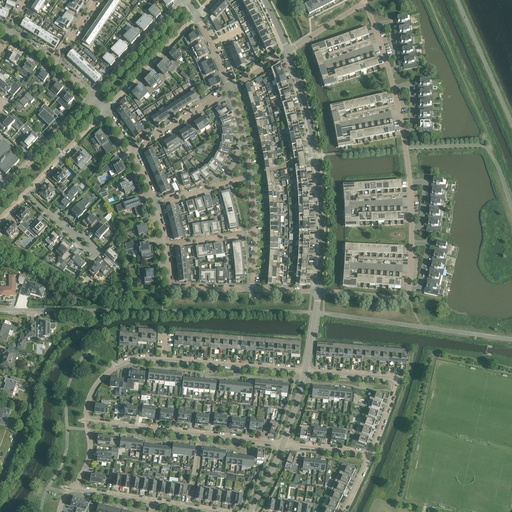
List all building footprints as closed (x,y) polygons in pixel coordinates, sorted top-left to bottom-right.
[(74,0),(72,4),(80,9),(82,7),(83,4),(82,3),(83,1),(82,0),(74,0)] [(110,0),(107,4),(115,9),(118,5),(110,0)] [(160,0),(162,2),(164,1),(163,2),(167,6),(166,7),(169,11),(174,5),(172,2),(175,0),(174,0),(160,0)] [(222,0),(218,4),(224,11),(228,7),(225,4),(222,0)] [(250,0),(251,0),(243,4),(243,5),(246,9),(254,5),(253,5),(252,3),(253,3),(251,0),(250,0)] [(316,0),(314,0),(310,2),(316,12),(319,10),(321,8),(316,0)] [(316,0),(321,8),(323,7),(324,8),(327,6),(324,0),(316,0)] [(45,6),(43,5),(37,1),(34,5),(40,9),(42,11),(45,6)] [(310,2),(301,7),(304,13),(307,11),(309,15),(311,13),(312,14),(316,12),(310,2)] [(80,9),(72,4),(67,11),(73,15),(75,13),(76,14),(78,12),(79,12),(80,9)] [(111,15),(112,14),(115,9),(107,4),(104,9),(103,10),(111,15)] [(218,4),(214,8),(220,15),(224,11),(218,4)] [(40,9),(34,5),(31,10),(37,14),(40,9)] [(245,9),(243,10),(246,16),(256,10),(255,8),(256,8),(254,5),(253,5),(254,5),(246,9),(245,9)] [(5,7),(4,9),(1,17),(5,19),(10,9),(5,7)] [(150,13),(148,15),(153,20),(155,18),(156,19),(161,14),(153,7),(149,12),(150,13)] [(212,15),(209,18),(212,23),(220,15),(214,8),(210,12),(212,15)] [(108,20),(111,15),(103,10),(100,15),(108,20)] [(256,10),(246,16),(249,21),(259,15),(258,13),(259,13),(257,10),(256,10)] [(73,19),(72,18),(73,15),(67,11),(62,19),(70,24),(72,22),(72,21),(73,19)] [(105,24),(108,20),(100,15),(97,19),(105,24)] [(141,21),(148,28),(152,23),(151,22),(153,20),(148,15),(146,17),(145,16),(141,21)] [(259,15),(249,21),(251,26),(261,21),(261,19),(261,18),(259,15)] [(398,23),(399,28),(408,27),(411,26),(410,20),(407,21),(407,16),(410,16),(395,18),(396,18),(397,23),(398,23)] [(25,19),(20,27),(24,29),(29,22),(25,19)] [(57,26),(63,30),(65,28),(66,29),(68,26),(69,27),(70,24),(62,19),(57,26)] [(94,24),(102,29),(105,24),(97,19),(94,24)] [(216,19),(212,23),(217,31),(221,29),(216,19)] [(29,22),(24,29),(29,32),(33,25),(35,23),(30,20),(29,22)] [(261,21),(251,26),(254,31),(264,26),(263,24),(264,24),(262,20),(261,21)] [(137,26),(135,28),(141,33),(142,31),(144,32),(148,28),(141,21),(136,25),(137,26)] [(91,28),(98,33),(102,29),(94,24),(91,28)] [(33,25),(29,32),(33,35),(38,28),(33,25)] [(264,26),(254,31),(256,36),(257,36),(257,35),(266,31),(265,29),(266,29),(264,25),(264,26)] [(364,40),(365,44),(371,42),(366,27),(360,30),(363,37),(367,36),(368,39),(364,40)] [(399,33),(400,38),(410,37),(412,37),(411,37),(410,31),(409,31),(408,27),(399,28),(397,28),(397,29),(398,28),(398,33),(399,33)] [(38,28),(33,35),(37,38),(42,30),(38,28)] [(88,33),(95,38),(98,33),(91,28),(88,33)] [(131,28),(127,32),(135,40),(140,36),(139,35),(141,33),(135,28),(134,30),(131,28)] [(104,38),(108,33),(102,29),(99,33),(102,35),(101,35),(104,38)] [(42,30),(37,38),(42,40),(46,33),(42,30)] [(359,46),(365,44),(364,40),(363,37),(360,30),(354,32),(357,39),(361,38),(362,41),(358,42),(359,46)] [(46,33),(42,40),(46,43),(51,36),(52,34),(48,31),(46,33)] [(266,31),(257,35),(257,36),(259,41),(269,36),(268,34),(267,31),(266,31)] [(123,37),(121,39),(123,41),(128,46),(130,44),(131,45),(135,40),(127,32),(122,37),(123,37)] [(193,42),(200,39),(196,32),(185,39),(189,47),(195,45),(193,42)] [(353,48),(359,46),(358,42),(357,39),(354,32),(348,34),(351,41),(355,40),(356,43),(352,44),(353,48)] [(85,37),(92,42),(95,38),(88,33),(87,34),(85,37)] [(52,34),(51,36),(46,43),(50,46),(56,36),(52,34)] [(352,44),(351,41),(348,34),(342,36),(345,43),(349,42),(350,45),(346,46),(347,50),(353,48),(352,44)] [(56,36),(50,46),(55,49),(59,41),(60,39),(56,36)] [(269,36),(259,41),(262,46),(271,42),(271,41),(270,39),(271,39),(270,38),(269,36)] [(346,46),(345,43),(342,36),(336,38),(339,45),(343,44),(344,47),(340,48),(341,52),(347,50),(346,46)] [(92,42),(85,37),(82,42),(83,43),(82,45),(89,50),(92,46),(94,43),(92,42)] [(401,44),(402,49),(411,47),(412,48),(415,47),(413,47),(412,41),(411,42),(410,37),(400,38),(399,39),(400,44),(401,44)] [(335,54),(341,52),(340,48),(339,45),(336,38),(330,40),(333,47),(337,46),(338,49),(334,50),(335,54)] [(332,51),(328,53),(329,56),(335,54),(334,50),(333,47),(330,40),(324,42),(326,47),(327,49),(331,48),(332,51)] [(116,47),(123,53),(127,49),(126,48),(128,46),(123,41),(121,43),(120,42),(116,47)] [(262,46),(261,46),(263,52),(265,51),(267,54),(272,51),(270,48),(274,47),(273,45),(273,44),(272,41),(271,41),(271,42),(262,46)] [(232,47),(228,49),(231,54),(240,50),(241,49),(239,44),(237,45),(235,42),(230,44),(232,47)] [(325,54),(323,48),(326,47),(324,42),(311,47),(314,55),(319,53),(320,55),(325,54)] [(196,54),(205,50),(203,44),(196,47),(195,45),(189,47),(191,52),(193,55),(196,54)] [(110,54),(116,59),(117,57),(119,58),(123,53),(116,47),(111,51),(112,52),(110,54)] [(403,54),(403,59),(413,58),(416,58),(416,57),(415,52),(412,52),(412,48),(411,47),(402,49),(400,49),(401,49),(402,54),(403,54)] [(193,55),(197,64),(203,61),(202,58),(208,55),(205,50),(193,55)] [(240,50),(231,54),(233,59),(242,55),(240,50)] [(67,57),(71,61),(77,55),(73,51),(67,57)] [(179,61),(182,58),(174,51),(169,56),(175,61),(173,63),(177,67),(181,64),(179,61)] [(370,60),(373,67),(379,65),(375,52),(372,53),(374,59),(370,60)] [(15,65),(20,57),(14,53),(13,55),(9,53),(5,62),(8,64),(9,62),(15,65)] [(323,62),(320,55),(319,53),(314,55),(318,67),(324,65),(323,62)] [(116,59),(110,54),(109,56),(108,55),(104,59),(102,58),(100,61),(107,68),(109,66),(110,67),(115,62),(114,61),(116,59)] [(368,60),(364,61),(364,62),(367,69),(373,67),(370,60),(369,54),(366,55),(368,60)] [(71,61),(75,65),(81,58),(77,55),(71,61)] [(242,55),(233,59),(235,64),(243,60),(244,60),(242,55)] [(75,65),(79,68),(87,60),(83,56),(81,58),(75,65)] [(362,62),(358,63),(361,71),(367,69),(364,62),(364,61),(363,56),(360,57),(362,62)] [(361,71),(358,63),(357,58),(354,59),(355,64),(352,65),(355,73),(361,71)] [(413,58),(403,59),(402,59),(402,60),(403,64),(404,64),(405,70),(404,70),(418,68),(417,68),(417,62),(414,62),(413,58)] [(91,64),(87,60),(79,68),(83,72),(91,64)] [(166,60),(161,64),(169,71),(171,74),(177,67),(173,63),(171,65),(166,60)] [(243,60),(235,64),(237,69),(240,67),(242,70),(246,67),(243,60)] [(346,67),(349,75),(355,73),(352,65),(351,60),(348,61),(349,66),(346,67)] [(31,75),(36,67),(28,61),(26,64),(24,62),(17,71),(23,75),(26,71),(31,75)] [(203,61),(197,64),(201,72),(213,67),(210,61),(204,64),(203,61)] [(340,69),(343,77),(349,75),(346,67),(345,62),(342,63),(343,68),(340,69)] [(91,64),(83,72),(87,76),(95,67),(91,64)] [(162,74),(160,76),(165,80),(166,79),(166,80),(169,78),(166,74),(169,71),(161,64),(157,69),(162,74)] [(270,76),(272,74),(282,71),(280,64),(279,64),(268,71),(270,76)] [(334,72),(336,78),(338,83),(337,79),(343,77),(340,69),(339,64),(336,65),(337,70),(334,71),(334,72)] [(327,75),(325,68),(324,65),(318,67),(319,70),(322,79),(327,77),(327,75)] [(87,76),(91,79),(99,71),(95,67),(87,76)] [(201,72),(204,80),(210,78),(209,75),(215,72),(213,67),(201,72)] [(38,82),(40,80),(44,82),(48,76),(42,71),(40,74),(37,72),(27,86),(29,88),(35,80),(38,82)] [(99,71),(91,79),(95,83),(97,81),(99,83),(105,77),(99,71)] [(272,74),(274,80),(284,77),(283,73),(282,71),(272,74)] [(153,73),(149,77),(159,87),(165,80),(160,76),(158,78),(153,73)] [(322,79),(324,87),(338,83),(336,78),(333,79),(331,73),(327,75),(327,77),(322,79)] [(159,87),(149,77),(145,82),(150,87),(148,89),(152,93),(159,87)] [(284,77),(274,80),(276,86),(286,83),(286,81),(284,77)] [(210,78),(204,80),(206,85),(207,89),(211,88),(213,87),(217,86),(220,85),(218,78),(213,80),(211,81),(210,78)] [(0,88),(3,91),(4,90),(8,94),(9,93),(13,96),(22,86),(18,82),(16,84),(14,82),(12,85),(10,83),(6,86),(0,80),(0,88)] [(419,86),(419,91),(429,91),(432,91),(432,85),(429,85),(429,81),(432,81),(432,80),(418,80),(418,81),(418,86),(419,86)] [(252,82),(248,84),(245,86),(248,95),(255,93),(254,87),(252,82)] [(276,86),(278,92),(288,89),(287,85),(286,83),(276,86)] [(53,100),(63,89),(59,85),(58,85),(57,84),(54,87),(51,84),(46,90),(49,92),(47,95),(53,100)] [(150,95),(152,93),(148,89),(146,91),(141,86),(136,90),(144,97),(148,93),(150,95)] [(192,92),(187,95),(192,102),(197,99),(195,97),(198,95),(194,88),(190,90),(192,92)] [(290,95),(289,93),(288,89),(278,92),(280,98),(289,95),(290,95)] [(22,100),(16,107),(20,110),(23,107),(24,108),(30,102),(31,103),(34,100),(28,94),(27,95),(23,90),(17,96),(18,95),(22,100)] [(140,102),(144,97),(136,90),(132,95),(137,100),(135,102),(139,107),(142,104),(140,102)] [(419,96),(419,101),(429,101),(429,102),(432,102),(432,96),(429,96),(429,91),(419,91),(418,91),(418,96),(419,96)] [(258,92),(255,93),(248,95),(249,100),(260,97),(258,92)] [(63,94),(55,102),(56,102),(56,101),(60,104),(59,104),(65,110),(73,102),(72,102),(72,101),(74,99),(68,93),(65,97),(62,95),(63,94)] [(387,94),(380,95),(382,102),(386,101),(387,105),(383,106),(383,109),(390,108),(387,94)] [(187,105),(190,104),(192,102),(187,95),(183,98),(187,105)] [(290,95),(289,95),(280,98),(282,104),(292,101),(291,97),(290,95)] [(382,102),(380,95),(374,96),(376,104),(380,102),(381,106),(376,107),(377,111),(383,109),(383,106),(382,102)] [(374,96),(368,98),(369,105),(374,104),(375,107),(370,108),(371,112),(377,111),(376,107),(376,104),(374,96)] [(260,97),(249,100),(251,105),(261,102),(260,97)] [(183,98),(178,101),(183,108),(187,105),(183,98)] [(369,105),(368,98),(362,99),(363,106),(368,105),(369,109),(364,110),(365,114),(371,112),(370,108),(369,105)] [(362,99),(356,100),(357,108),(362,107),(363,110),(358,111),(359,115),(365,114),(364,110),(363,106),(362,99)] [(359,115),(358,111),(357,108),(356,100),(349,102),(351,109),(356,108),(357,111),(352,113),(353,116),(359,115)] [(174,104),(178,111),(183,108),(178,101),(174,104)] [(283,110),(292,108),(293,107),(292,101),(282,104),(283,110)] [(419,107),(419,112),(429,112),(432,112),(432,106),(429,106),(429,102),(429,101),(419,101),(418,101),(418,102),(418,107),(419,107)] [(263,107),(261,102),(251,105),(252,110),(263,107)] [(343,103),(344,108),(345,110),(350,109),(350,113),(345,114),(346,118),(353,116),(352,113),(351,109),(349,102),(343,103)] [(220,103),(214,107),(216,110),(218,113),(216,114),(219,119),(220,119),(220,118),(226,114),(226,115),(229,112),(226,107),(223,109),(222,106),(220,103)] [(344,108),(343,103),(329,106),(331,114),(337,113),(338,116),(342,115),(341,108),(344,108)] [(44,110),(38,116),(39,118),(40,117),(49,126),(55,120),(52,118),(51,117),(54,114),(51,111),(49,109),(47,107),(44,104),(41,108),(43,110),(44,110)] [(174,104),(169,107),(174,114),(178,111),(174,104)] [(117,111),(120,116),(129,109),(126,105),(122,108),(121,107),(119,109),(119,110),(117,111)] [(165,110),(169,117),(174,114),(169,107),(165,110)] [(252,110),(254,116),(261,113),(264,112),(263,107),(252,110)] [(293,107),(292,108),(283,110),(285,116),(295,114),(294,110),(293,107)] [(120,116),(123,120),(130,115),(127,111),(129,110),(129,109),(120,116)] [(165,110),(162,111),(160,113),(165,120),(169,117),(165,110)] [(264,112),(261,113),(254,116),(255,121),(256,121),(266,118),(264,112)] [(420,117),(420,122),(429,122),(429,123),(432,123),(431,123),(431,117),(429,117),(429,112),(419,112),(418,112),(418,117),(420,117)] [(123,120),(126,125),(136,118),(133,113),(130,115),(123,120)] [(160,113),(157,114),(156,116),(160,123),(165,120),(160,113)] [(334,127),(340,126),(339,122),(338,116),(337,113),(331,114),(334,127)] [(220,118),(220,119),(223,126),(223,127),(229,124),(229,125),(233,123),(230,117),(228,118),(226,115),(226,114),(220,118)] [(285,116),(286,122),(297,120),(296,117),(295,114),(285,116)] [(5,117),(0,122),(0,126),(0,127),(0,128),(2,131),(3,130),(4,130),(6,128),(8,130),(12,125),(16,129),(17,127),(20,129),(18,131),(20,130),(23,126),(24,126),(13,115),(10,118),(10,117),(8,119),(7,119),(5,117)] [(160,123),(156,116),(151,118),(150,116),(146,118),(151,125),(154,123),(155,126),(160,123)] [(201,117),(199,118),(199,119),(199,120),(204,128),(209,125),(210,126),(213,124),(210,119),(207,121),(204,116),(202,118),(201,117)] [(139,122),(136,118),(126,125),(129,129),(139,122)] [(256,122),(257,128),(268,126),(266,119),(263,120),(264,121),(256,122)] [(197,127),(194,129),(198,134),(200,133),(200,131),(204,128),(199,120),(194,123),(197,127)] [(298,126),(297,122),(297,120),(286,122),(288,128),(298,126)] [(38,138),(35,136),(38,133),(27,122),(24,126),(23,126),(31,134),(27,138),(27,139),(25,141),(24,140),(20,144),(24,148),(25,147),(27,149),(31,145),(32,143),(33,144),(38,138)] [(129,129),(132,134),(139,129),(142,127),(139,123),(139,122),(129,129)] [(429,122),(420,122),(418,122),(418,123),(418,128),(420,128),(420,133),(418,133),(432,133),(432,127),(429,127),(429,123),(429,122)] [(229,135),(233,134),(232,128),(230,129),(229,125),(229,124),(223,127),(223,126),(222,127),(220,128),(222,136),(229,135)] [(192,130),(189,126),(184,129),(189,138),(194,135),(195,136),(198,134),(194,129),(192,130)] [(299,130),(298,126),(288,128),(285,129),(286,135),(289,134),(299,132),(299,130)] [(342,138),(342,136),(341,129),(340,126),(334,127),(336,139),(342,138)] [(350,134),(351,140),(351,141),(357,140),(356,132),(355,126),(352,127),(353,132),(349,133),(350,134)] [(139,129),(132,134),(135,138),(138,137),(140,136),(140,135),(143,133),(145,136),(151,133),(148,129),(144,131),(142,127),(139,129)] [(180,135),(178,137),(179,139),(183,144),(186,150),(188,153),(191,151),(189,148),(184,141),(189,138),(184,129),(179,133),(180,135)] [(100,130),(98,132),(94,136),(95,137),(90,140),(94,146),(99,143),(102,147),(103,146),(106,150),(111,146),(112,146),(105,136),(105,137),(101,132),(100,130)] [(289,134),(290,140),(301,138),(300,135),(299,132),(289,134)] [(221,145),(228,145),(232,145),(232,139),(229,139),(229,135),(222,136),(222,139),(220,139),(220,145),(221,145)] [(351,140),(348,141),(347,135),(342,136),(342,138),(336,139),(338,148),(352,145),(351,141),(351,140)] [(177,140),(174,136),(169,139),(174,148),(176,150),(181,147),(180,146),(183,144),(179,139),(177,140)] [(290,140),(287,141),(288,147),(291,147),(302,145),(301,138),(290,140)] [(174,148),(169,139),(164,143),(166,147),(164,148),(166,155),(169,153),(170,155),(176,150),(174,148)] [(0,169),(6,175),(19,161),(10,152),(12,150),(3,141),(2,141),(3,141),(1,143),(0,142),(0,169)] [(224,155),(228,156),(230,150),(227,149),(228,145),(221,145),(219,153),(217,153),(224,155)] [(292,152),(290,152),(291,154),(293,154),(293,153),(303,151),(302,147),(302,145),(301,145),(291,147),(292,152)] [(144,154),(147,159),(155,156),(151,146),(146,150),(147,153),(144,154)] [(263,154),(273,152),(272,147),(261,149),(263,155),(263,154)] [(297,159),(298,162),(304,160),(304,155),(303,151),(293,153),(293,154),(290,155),(291,161),(297,159)] [(81,169),(91,158),(89,155),(85,159),(79,152),(71,160),(81,169)] [(224,155),(217,153),(216,155),(214,155),(212,160),(219,163),(219,164),(222,165),(225,160),(223,159),(224,155)] [(147,159),(149,164),(157,161),(155,156),(147,159)] [(115,157),(102,170),(105,173),(112,169),(115,175),(117,174),(118,175),(124,172),(123,170),(125,169),(121,161),(118,163),(115,157)] [(206,166),(212,171),(211,171),(215,174),(218,169),(216,167),(219,164),(219,163),(212,160),(210,162),(209,161),(206,166)] [(272,166),(272,160),(264,162),(265,172),(269,171),(269,167),(272,166)] [(298,162),(298,166),(295,167),(295,173),(306,171),(305,167),(304,160),(298,162)] [(149,164),(151,169),(159,165),(157,161),(149,164)] [(151,169),(153,174),(161,170),(159,165),(151,169)] [(198,171),(203,177),(205,180),(210,176),(208,174),(211,171),(212,171),(206,166),(205,166),(203,168),(202,167),(198,171)] [(62,171),(61,170),(53,179),(58,184),(61,181),(63,183),(66,180),(64,178),(66,175),(64,173),(65,173),(62,171)] [(153,174),(155,179),(164,175),(161,170),(153,174)] [(190,174),(193,180),(193,181),(195,184),(200,181),(199,179),(203,177),(198,171),(196,172),(195,171),(189,174),(190,174)] [(265,172),(267,181),(275,180),(274,173),(270,174),(269,171),(265,172)] [(157,184),(166,180),(169,179),(166,174),(164,175),(155,179),(157,184)] [(190,174),(181,177),(184,186),(190,184),(189,182),(193,181),(193,180),(190,174)] [(121,187),(122,191),(124,190),(125,194),(131,191),(131,192),(135,190),(132,183),(128,184),(126,178),(115,185),(117,189),(121,187)] [(433,184),(433,190),(442,191),(446,191),(445,191),(446,185),(443,185),(444,181),(447,181),(432,179),(433,179),(432,184),(433,184)] [(157,184),(160,189),(168,185),(166,180),(157,184)] [(58,188),(63,192),(67,188),(62,183),(58,187),(58,188)] [(52,193),(55,190),(48,184),(46,187),(45,186),(41,190),(42,191),(39,193),(46,200),(49,196),(50,197),(51,197),(52,196),(52,194),(52,193)] [(171,184),(168,185),(160,189),(162,194),(165,193),(166,196),(175,193),(171,184)] [(349,195),(350,195),(354,195),(354,188),(357,188),(356,184),(343,185),(343,193),(349,192),(349,195)] [(78,192),(73,187),(67,193),(69,195),(67,197),(65,195),(63,197),(65,199),(61,203),(66,208),(75,199),(73,197),(78,192)] [(99,194),(103,198),(109,195),(106,189),(99,194)] [(432,195),(432,200),(441,201),(441,202),(444,202),(445,196),(442,195),(442,191),(433,190),(431,189),(431,190),(432,190),(431,195),(432,195)] [(219,194),(220,200),(231,197),(229,191),(219,194)] [(215,205),(214,199),(210,200),(210,197),(204,198),(205,201),(207,208),(206,208),(207,210),(213,208),(212,206),(215,205)] [(71,212),(78,219),(86,210),(84,209),(89,203),(84,199),(79,204),(71,212)] [(134,208),(137,216),(144,214),(138,199),(136,200),(116,206),(118,213),(134,208)] [(204,209),(206,208),(207,208),(205,201),(202,202),(201,199),(195,201),(196,204),(198,211),(198,213),(204,211),(204,209)] [(431,205),(430,210),(440,212),(443,212),(443,206),(441,206),(441,202),(441,201),(432,200),(430,200),(430,205),(431,205)] [(193,205),(192,202),(186,204),(189,213),(198,211),(196,204),(193,205)] [(177,205),(166,208),(168,213),(179,211),(179,210),(178,211),(178,209),(178,207),(177,205)] [(30,219),(27,216),(29,214),(27,212),(28,211),(26,209),(25,209),(24,209),(17,217),(22,222),(24,219),(27,222),(30,219)] [(430,216),(429,221),(439,222),(442,223),(442,222),(440,222),(441,216),(440,216),(440,212),(430,210),(429,210),(429,211),(429,215),(430,216)] [(179,211),(168,213),(169,219),(181,216),(179,211)] [(94,230),(96,228),(101,222),(96,218),(94,219),(90,215),(82,223),(87,227),(89,225),(94,230)] [(359,226),(359,222),(356,222),(355,215),(351,216),(350,216),(351,218),(345,218),(345,227),(359,226)] [(181,216),(169,219),(170,224),(182,221),(181,216)] [(101,222),(96,228),(99,231),(95,235),(99,240),(104,234),(109,238),(112,235),(111,234),(111,233),(110,232),(108,231),(109,230),(104,226),(103,226),(107,221),(105,218),(101,222)] [(211,223),(212,230),(212,233),(218,232),(218,229),(221,229),(220,222),(217,222),(216,220),(210,221),(211,223)] [(42,234),(45,231),(44,230),(44,231),(44,230),(47,227),(44,224),(41,221),(37,226),(34,223),(30,227),(27,230),(35,238),(37,235),(38,236),(41,233),(42,233),(42,234)] [(183,226),(182,221),(170,224),(171,229),(183,226)] [(441,227),(438,227),(439,222),(429,221),(428,221),(427,226),(429,226),(428,231),(426,231),(426,232),(441,233),(440,233),(441,227)] [(21,225),(27,230),(30,227),(24,222),(21,225)] [(141,222),(134,223),(135,229),(137,228),(138,236),(142,235),(143,236),(146,235),(146,234),(149,233),(147,225),(144,226),(143,225),(142,225),(141,222)] [(15,231),(17,228),(11,223),(8,226),(8,225),(6,228),(3,231),(9,237),(12,234),(12,235),(13,235),(14,234),(15,233),(15,232),(16,232),(15,232),(15,231)] [(203,231),(203,234),(209,233),(209,230),(212,230),(211,223),(202,224),(203,231)] [(200,232),(203,231),(202,224),(193,226),(194,236),(200,235),(200,232)] [(27,230),(21,225),(18,227),(24,233),(27,230)] [(184,232),(183,226),(171,229),(173,234),(184,232)] [(184,232),(173,234),(174,240),(183,238),(183,239),(186,239),(184,232)] [(56,240),(58,237),(53,233),(51,235),(50,234),(47,238),(48,238),(45,241),(50,246),(48,248),(51,251),(53,249),(54,248),(59,243),(56,240)] [(232,244),(230,244),(231,249),(241,248),(240,242),(238,243),(237,240),(232,241),(232,244)] [(135,242),(130,243),(131,250),(137,249),(137,248),(138,248),(139,254),(141,253),(142,258),(142,261),(146,260),(153,259),(153,256),(152,253),(152,250),(151,247),(149,247),(148,242),(136,244),(135,242)] [(435,247),(436,247),(435,252),(445,255),(448,256),(448,255),(446,255),(447,249),(446,249),(447,245),(449,245),(436,242),(435,247)] [(58,262),(61,265),(70,255),(67,252),(68,252),(67,251),(69,248),(63,243),(61,246),(62,247),(56,252),(59,255),(59,256),(58,262)] [(225,254),(224,247),(221,247),(220,244),(214,245),(215,248),(216,255),(225,254)] [(351,255),(355,255),(355,249),(359,249),(359,245),(345,244),(344,252),(351,253),(351,255)] [(215,248),(212,249),(211,246),(205,247),(206,250),(206,249),(207,256),(216,255),(215,248)] [(111,249),(110,249),(105,254),(107,256),(103,260),(111,268),(114,264),(116,267),(116,266),(120,261),(117,259),(119,257),(115,253),(117,251),(113,247),(111,249)] [(207,256),(206,249),(206,250),(203,250),(202,247),(196,248),(198,258),(207,256)] [(434,257),(433,263),(442,265),(445,266),(446,260),(444,259),(445,255),(435,252),(434,252),(433,257),(434,257)] [(69,257),(71,255),(71,254),(70,255),(61,265),(58,268),(63,271),(67,264),(68,265),(70,267),(75,262),(81,269),(86,264),(79,257),(78,257),(79,258),(78,258),(76,256),(75,256),(72,259),(69,257)] [(442,265),(433,263),(431,262),(431,263),(432,263),(430,267),(431,268),(430,273),(440,275),(443,276),(442,276),(444,270),(441,269),(442,265)] [(110,274),(112,271),(105,263),(102,266),(101,264),(100,264),(101,265),(100,265),(97,263),(94,266),(95,266),(89,272),(94,277),(98,274),(101,277),(107,271),(110,273),(109,274),(110,274)] [(138,270),(137,270),(138,270),(139,275),(144,275),(145,283),(151,283),(155,283),(155,277),(155,275),(155,274),(154,274),(153,271),(151,271),(151,267),(143,267),(138,267),(138,270)] [(218,278),(218,281),(224,282),(224,279),(227,279),(227,272),(224,272),(224,270),(218,269),(218,271),(218,278)] [(200,271),(200,281),(206,281),(206,278),(209,278),(209,271),(200,271)] [(209,278),(209,281),(215,281),(215,278),(218,278),(218,271),(209,271),(209,278)] [(429,278),(428,283),(437,285),(437,286),(440,286),(439,286),(440,280),(439,280),(440,275),(430,273),(429,272),(429,273),(428,278),(429,278)] [(0,287),(0,295),(8,295),(8,297),(10,297),(10,295),(15,295),(15,276),(9,276),(9,287),(0,287)] [(342,286),(346,287),(357,287),(357,283),(353,283),(354,276),(349,276),(349,278),(343,278),(342,286)] [(22,287),(25,288),(23,295),(29,297),(30,294),(42,297),(44,288),(35,285),(35,284),(29,282),(30,280),(25,278),(24,278),(22,285),(23,285),(22,287)] [(437,285),(428,283),(426,283),(427,283),(426,288),(427,288),(425,293),(424,293),(438,297),(438,296),(439,291),(436,290),(437,286),(437,285)] [(11,326),(3,324),(0,333),(0,337),(6,340),(10,330),(16,332),(19,325),(12,322),(11,326)] [(22,333),(17,348),(18,348),(20,349),(21,345),(24,346),(26,340),(25,340),(26,338),(35,338),(35,323),(28,323),(28,330),(25,330),(25,335),(22,334),(22,333)] [(50,323),(40,323),(40,326),(38,326),(38,338),(40,341),(45,341),(45,337),(50,337),(50,330),(54,330),(56,328),(56,324),(51,324),(50,324),(50,323)] [(128,346),(137,346),(137,347),(139,329),(138,329),(138,334),(129,334),(129,333),(128,346)] [(137,347),(138,342),(146,342),(146,343),(147,343),(148,329),(147,329),(147,330),(139,329),(137,347)] [(156,330),(156,331),(148,330),(148,329),(147,343),(147,342),(155,343),(155,344),(156,344),(157,330),(156,330)] [(120,332),(119,346),(120,345),(128,346),(129,333),(129,334),(120,333),(120,332)] [(175,332),(174,345),(174,344),(183,345),(183,346),(184,332),(184,333),(175,332)] [(183,346),(183,345),(192,346),(193,333),(193,334),(184,333),(184,332),(183,346)] [(192,346),(201,346),(201,347),(202,334),(193,334),(193,333),(192,346)] [(202,334),(201,347),(201,346),(210,347),(210,348),(211,334),(211,335),(202,334)] [(210,347),(219,348),(219,349),(220,335),(220,336),(211,335),(211,334),(210,348),(210,347)] [(220,335),(219,349),(219,348),(228,349),(229,336),(220,336),(220,335)] [(228,349),(237,349),(237,350),(238,337),(229,336),(228,349)] [(238,337),(237,350),(237,349),(246,350),(246,351),(247,337),(247,338),(238,337)] [(246,350),(255,351),(256,338),(256,339),(247,338),(247,337),(246,351),(246,350)] [(256,338),(255,351),(264,351),(264,352),(265,339),(256,339),(256,338)] [(264,351),(273,352),(273,353),(274,339),(274,340),(265,339),(264,352),(264,351)] [(274,339),(273,353),(273,352),(282,353),(283,340),(283,341),(274,340),(274,339)] [(282,353),(291,354),(292,341),(283,341),(283,340),(282,353)] [(300,355),(301,341),(301,342),(292,341),(291,354),(300,354),(300,355)] [(317,343),(316,356),(325,356),(325,357),(326,343),(326,344),(317,343)] [(325,357),(325,356),(334,357),(334,358),(335,344),(335,345),(326,344),(326,343),(325,357)] [(334,358),(334,357),(343,358),(344,345),(335,345),(335,344),(334,358)] [(343,358),(352,358),(352,359),(353,346),(344,345),(343,358)] [(352,358),(361,359),(361,360),(362,346),(362,347),(353,346),(352,359),(352,358)] [(362,346),(361,360),(361,359),(370,360),(371,347),(371,348),(362,347),(362,346)] [(371,347),(370,360),(379,360),(379,361),(380,348),(371,348),(371,347)] [(379,360),(388,361),(388,362),(389,348),(389,349),(380,348),(379,361),(379,360)] [(389,348),(388,362),(388,361),(397,362),(398,349),(398,350),(389,349),(389,348)] [(406,363),(407,350),(398,350),(398,349),(397,362),(406,363)] [(11,362),(14,353),(4,350),(3,354),(4,354),(1,365),(9,368),(9,367),(12,368),(14,368),(15,364),(14,363),(11,362)] [(136,373),(132,372),(132,375),(132,379),(127,379),(127,384),(126,389),(126,394),(129,394),(130,389),(134,389),(134,383),(139,383),(139,381),(144,381),(144,373),(136,373)] [(25,387),(27,382),(19,379),(17,383),(5,379),(4,382),(6,383),(3,390),(1,389),(0,391),(0,395),(11,399),(16,384),(25,387)] [(123,394),(126,394),(126,389),(127,384),(126,384),(123,384),(123,381),(111,379),(110,387),(117,388),(116,391),(116,396),(120,396),(119,400),(122,400),(123,394)] [(351,392),(351,391),(345,390),(344,402),(350,402),(350,401),(352,402),(353,392),(351,392)] [(371,401),(381,405),(381,404),(380,404),(381,401),(382,402),(384,396),(374,392),(372,398),(370,397),(369,400),(371,401)] [(107,402),(109,402),(109,401),(101,400),(101,401),(103,401),(102,406),(96,405),(96,413),(107,415),(108,407),(107,407),(107,402)] [(368,409),(378,413),(377,413),(378,410),(379,410),(381,405),(371,401),(368,409)] [(124,416),(130,417),(131,407),(132,405),(122,403),(121,409),(124,410),(124,415),(124,416)] [(140,406),(140,411),(142,412),(142,417),(148,418),(149,408),(149,405),(143,404),(143,406),(140,406)] [(137,411),(140,411),(140,406),(137,405),(137,408),(131,407),(130,417),(136,418),(137,411)] [(10,410),(0,407),(0,424),(3,425),(5,418),(7,418),(10,410)] [(155,413),(157,413),(158,408),(155,407),(155,408),(149,408),(148,418),(154,418),(155,413)] [(159,421),(166,421),(167,409),(158,408),(157,413),(160,414),(159,421)] [(167,409),(166,421),(172,422),(173,415),(175,415),(176,410),(167,409)] [(362,417),(375,422),(374,421),(375,419),(376,419),(378,413),(368,409),(365,418),(362,417)] [(178,421),(184,422),(185,412),(179,411),(179,410),(178,410),(176,410),(175,415),(178,416),(178,421)] [(191,417),(193,418),(194,412),(191,411),(190,412),(185,412),(184,422),(190,423),(191,417)] [(193,418),(196,418),(195,425),(201,425),(203,415),(197,415),(197,412),(194,412),(193,418)] [(209,419),(211,420),(212,414),(209,413),(208,416),(203,415),(201,425),(208,426),(209,419)] [(215,414),(212,414),(211,420),(214,420),(213,425),(220,426),(221,416),(215,415),(215,414)] [(226,422),(229,422),(230,416),(223,415),(223,416),(221,416),(220,426),(226,427),(226,422)] [(230,416),(229,422),(232,422),(231,429),(237,430),(239,419),(239,417),(230,416)] [(362,417),(359,426),(371,431),(371,430),(372,428),(375,422),(362,417)] [(239,419),(237,430),(244,430),(244,423),(247,424),(248,418),(244,418),(244,420),(239,419)] [(249,429),(255,430),(257,420),(251,419),(251,418),(248,418),(247,424),(250,424),(249,429)] [(262,421),(257,420),(255,430),(262,431),(262,425),(266,426),(266,420),(262,420),(262,421)] [(276,435),(280,423),(271,420),(267,431),(270,432),(270,433),(276,435)] [(310,431),(311,427),(300,425),(297,434),(300,435),(300,438),(306,439),(307,434),(310,435),(310,431)] [(313,438),(319,439),(320,429),(314,428),(315,426),(311,425),(311,427),(310,431),(313,431),(313,438)] [(361,427),(358,436),(368,439),(367,439),(368,436),(369,437),(371,431),(359,426),(361,427)] [(326,429),(320,429),(319,439),(325,440),(326,433),(329,433),(329,427),(326,427),(326,429)] [(331,440),(337,441),(338,431),(333,430),(333,428),(329,427),(329,433),(332,433),(331,440)] [(347,435),(348,432),(348,430),(346,429),(338,428),(338,431),(337,441),(343,442),(344,435),(347,435)] [(358,436),(355,444),(352,443),(351,446),(356,447),(357,445),(364,448),(365,445),(366,445),(368,439),(358,436)] [(104,437),(98,437),(98,439),(97,440),(98,440),(97,444),(103,445),(103,443),(115,445),(115,447),(119,447),(119,441),(113,440),(114,438),(106,438),(104,438),(104,437)] [(254,458),(254,461),(265,462),(268,456),(264,455),(264,452),(258,451),(257,456),(254,455),(254,458)] [(110,456),(99,455),(98,463),(110,464),(111,456),(110,456)] [(295,458),(295,457),(289,455),(285,466),(285,468),(295,472),(298,465),(296,464),(298,459),(295,458)] [(302,461),(301,470),(308,471),(308,470),(309,460),(304,460),(304,461),(302,461)] [(343,465),(338,474),(350,479),(351,476),(352,477),(355,471),(343,465)] [(122,487),(124,474),(119,473),(119,477),(115,476),(113,486),(119,487),(120,484),(123,484),(122,487)] [(90,482),(95,483),(94,484),(97,484),(98,483),(102,484),(103,477),(101,477),(102,475),(95,474),(95,476),(91,476),(90,482)] [(348,485),(350,479),(338,474),(341,475),(337,483),(346,488),(346,487),(347,485),(348,485)] [(131,486),(131,489),(137,490),(138,487),(140,487),(140,490),(142,477),(133,475),(133,479),(132,479),(132,482),(131,486)] [(158,490),(160,481),(160,479),(155,478),(155,477),(151,476),(151,478),(149,488),(149,491),(155,492),(155,489),(158,490)] [(142,477),(140,490),(146,491),(146,488),(149,488),(151,478),(142,477)] [(169,481),(164,480),(163,481),(160,481),(158,490),(158,493),(164,494),(164,491),(167,491),(166,494),(167,494),(169,481)] [(169,481),(167,494),(173,495),(173,492),(176,493),(175,496),(176,496),(178,482),(172,481),(172,483),(169,482),(169,481)] [(189,484),(178,482),(176,496),(181,497),(182,494),(186,494),(189,484)] [(337,483),(333,491),(342,496),(343,493),(344,493),(346,488),(337,483)] [(206,487),(201,486),(201,487),(197,487),(195,499),(202,500),(202,497),(205,497),(206,487)] [(210,487),(206,487),(205,497),(204,500),(210,501),(211,498),(214,499),(213,502),(216,487),(211,486),(210,487)] [(222,503),(224,490),(219,489),(219,490),(216,489),(216,487),(213,502),(219,503),(220,500),(223,500),(222,503)] [(225,490),(224,490),(222,503),(228,504),(229,501),(232,501),(233,491),(228,490),(228,491),(224,491),(225,490)] [(234,505),(240,506),(241,504),(243,505),(246,499),(242,498),(242,494),(238,493),(239,492),(233,491),(232,501),(235,502),(234,505)] [(333,491),(328,500),(338,504),(339,501),(340,502),(342,496),(333,491)] [(276,508),(276,511),(279,511),(281,511),(282,509),(285,510),(284,511),(287,501),(287,499),(278,498),(277,502),(276,508)] [(87,509),(89,503),(73,499),(71,506),(77,508),(75,511),(85,511),(86,509),(87,509)] [(268,502),(267,502),(263,508),(267,509),(267,510),(273,511),(273,508),(276,508),(277,502),(274,502),(274,501),(268,500),(268,502)] [(293,511),(296,501),(291,500),(290,501),(287,501),(284,511),(290,511),(291,511),(294,511),(293,511)] [(328,500),(324,508),(332,511),(333,511),(335,510),(338,504),(328,500)] [(303,511),(305,502),(296,501),(293,511),(303,511)] [(305,502),(303,511),(312,511),(314,504),(305,502)]
